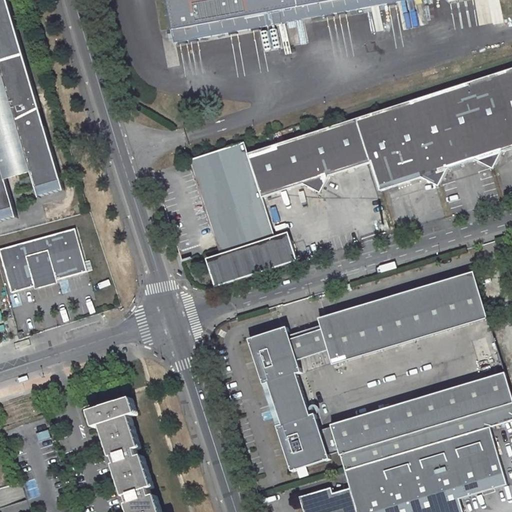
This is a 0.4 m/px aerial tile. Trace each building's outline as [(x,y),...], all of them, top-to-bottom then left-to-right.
[(0,0),(0,213),(12,211),(1,171),(27,164),(34,191),(59,184),(8,0),(0,0)] [(166,0),(175,43),(262,27),(259,14),(276,11),(282,10),(320,3),(322,16),(348,11),(345,0),(376,0),(378,5),(407,0),(166,0)] [(345,0),(348,11),(378,5),(376,0),(345,0)] [(320,3),(282,10),(284,23),(322,16),(320,3)] [(282,10),(276,11),(278,24),(284,23),(282,10)] [(276,11),(259,14),(262,27),(278,24),(276,11)] [(511,70),(249,154),(262,197),(303,184),(314,190),(318,182),(321,184),(326,186),(331,175),(372,162),(381,190),(422,178),(434,183),(437,176),(444,180),(450,168),(477,160),(488,166),(491,159),(498,163),(504,151),(511,148),(511,70)] [(189,161),(220,255),(213,257),(215,265),(208,267),(212,281),(220,279),(222,286),(291,265),(288,257),(296,255),(291,241),(283,243),(281,236),(275,238),(262,197),(249,154),(245,143),(189,161)] [(488,166),(495,170),(498,163),(491,159),(488,166)] [(441,187),(444,180),(437,176),(434,183),(441,187)] [(322,193),(326,186),(321,184),(318,182),(314,190),(315,190),(322,193)] [(78,230),(3,251),(14,294),(40,287),(39,285),(58,280),(59,282),(90,273),(78,230)] [(283,243),(291,241),(289,234),(281,236),(283,243)] [(288,257),(291,265),(298,262),(296,255),(288,257)] [(213,257),(205,260),(208,267),(215,265),(213,257)] [(490,320),(476,273),(321,320),(325,334),(331,352),(335,367),(490,320)] [(222,286),(220,279),(212,281),(215,288),(222,286)] [(343,294),(353,291),(351,285),(341,288),(343,294)] [(294,472),(333,460),(331,455),(323,430),(318,415),(313,416),(299,375),(304,373),(300,361),(295,343),(290,328),(252,340),(266,386),(271,384),(288,435),(283,437),(294,472)] [(325,334),(295,343),(300,361),(331,352),(325,334)] [(342,452),(347,471),(492,427),(511,421),(511,388),(508,373),(334,426),(334,427),(342,452)] [(142,449),(131,418),(138,415),(133,399),(90,413),(96,430),(102,427),(129,511),(162,511),(158,497),(152,499),(149,491),(155,488),(144,457),(138,459),(136,451),(142,449)] [(509,486),(492,427),(347,471),(346,471),(352,489),(335,494),(333,489),(301,498),(305,511),(464,511),(461,500),(509,486)] [(334,427),(323,430),(331,455),(342,452),(334,427)] [(47,429),(35,434),(37,441),(50,437),(47,429)]
